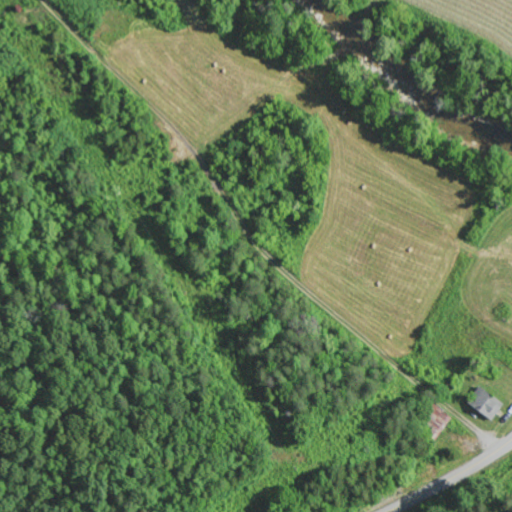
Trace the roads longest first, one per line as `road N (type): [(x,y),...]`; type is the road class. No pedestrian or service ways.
road 1 (residential): [(511,122),(411,61),(354,0)]
road 2 (secondary): [(379,511),(511,437)]
